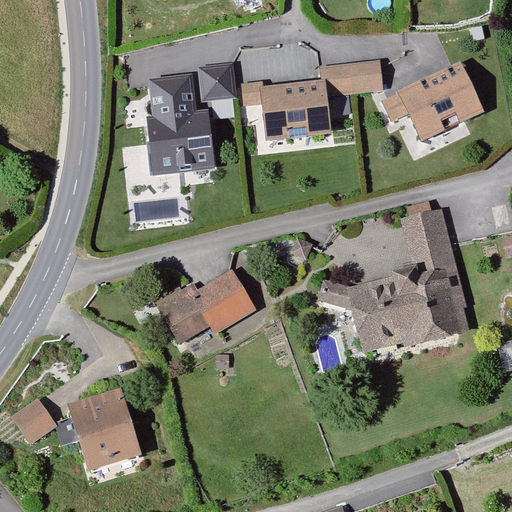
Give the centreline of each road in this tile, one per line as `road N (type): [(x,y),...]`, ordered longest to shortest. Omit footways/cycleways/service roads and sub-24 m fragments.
road 1 (unclassified): [(41,279),(110,271),(511,172)]
road 2 (tertiary): [(41,279),(80,136),(79,0)]
road 3 (residential): [(286,511),(456,456)]
